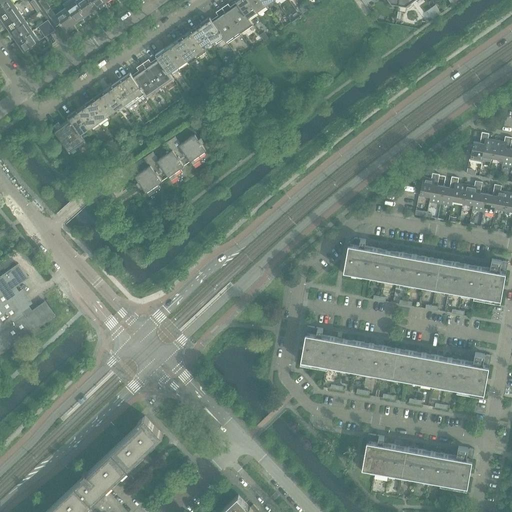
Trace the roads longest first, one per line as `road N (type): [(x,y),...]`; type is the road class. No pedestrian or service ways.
road 1 (secondary): [(511,37),(312,185),(144,332)]
road 2 (secondary): [(166,354),(359,179),(511,66)]
road 3 (residential): [(490,440),(307,404),(283,373),(296,303)]
road 4 (residential): [(296,303),(304,264),(361,217),(511,243)]
road 5 (residential): [(24,93),(38,114),(201,0)]
road 6 (secondary): [(0,507),(151,367)]
road 7 (secondary): [(130,345),(0,473)]
road 8 (residential): [(24,93),(159,0)]
road 9 (residential): [(44,233),(130,345)]
road 10 (residential): [(144,332),(44,233)]
road 11 (residential): [(142,161),(44,233)]
